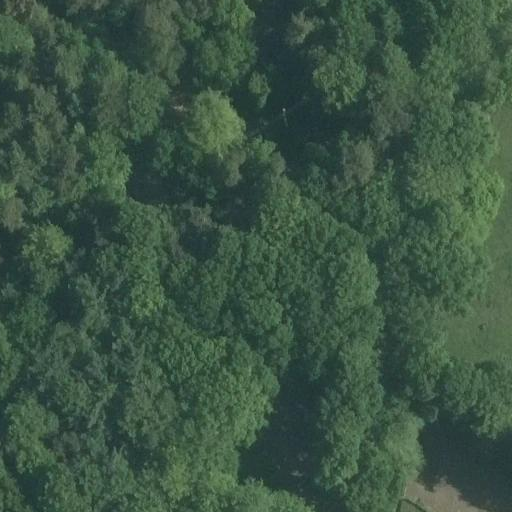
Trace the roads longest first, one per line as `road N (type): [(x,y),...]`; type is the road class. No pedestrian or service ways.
road 1 (track): [(339,1),(183,80),(163,131),(155,202),(179,226),(221,238),(281,194),(378,95),(423,75)]
road 2 (track): [(423,75),(379,511)]
road 3 (track): [(373,392),(473,389),(511,404)]
